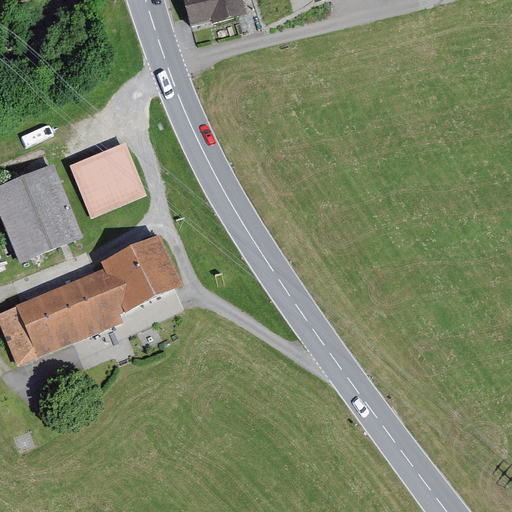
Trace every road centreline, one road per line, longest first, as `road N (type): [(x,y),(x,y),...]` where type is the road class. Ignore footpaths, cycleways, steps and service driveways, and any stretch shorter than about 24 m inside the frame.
road 1 (secondary): [(146,0),(169,73),(245,231),(448,511)]
road 2 (track): [(169,73),(144,85),(134,102),(137,128),(200,296),(296,354),(312,361),(329,353)]
road 3 (track): [(433,0),(168,69)]
